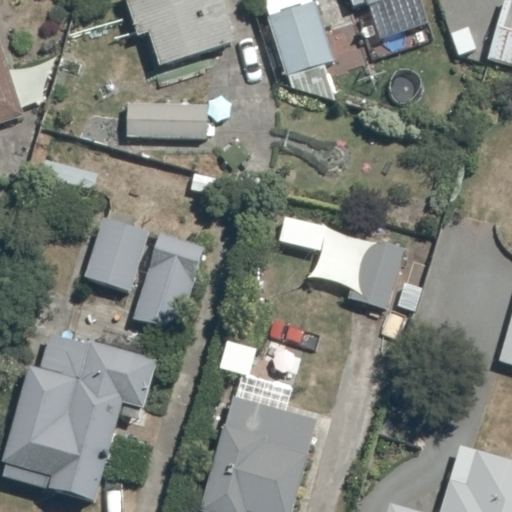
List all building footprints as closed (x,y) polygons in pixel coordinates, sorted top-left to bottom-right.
[(226,0),(129,0),(143,44),(157,40),(167,72),(242,49),(226,0)] [(368,0),(373,13),(411,0),(368,0)] [(511,2),(511,3),(494,65),(511,70),(511,2)] [(319,8),(272,23),(291,82),(338,67),(319,8)] [(0,31),(0,130),(29,121),(0,31)] [(212,111),(130,109),(129,142),(211,144),(212,111)] [(155,237),(108,224),(91,284),(138,297),(155,237)] [(409,249),(369,239),(353,300),(394,310),(409,249)] [(165,240),(139,325),(183,338),(209,253),(165,240)] [(101,510),(130,411),(148,417),(162,368),(144,363),(97,349),(87,387),(37,373),(9,470),(58,484),(55,497),(101,510)] [(240,403),(207,511),(299,511),(325,428),(240,403)] [(511,511),(511,467),(465,453),(447,511),(399,511),(396,511),(395,511),(511,511)]
